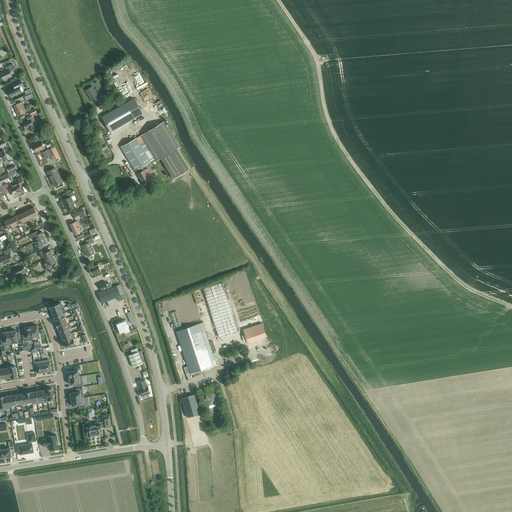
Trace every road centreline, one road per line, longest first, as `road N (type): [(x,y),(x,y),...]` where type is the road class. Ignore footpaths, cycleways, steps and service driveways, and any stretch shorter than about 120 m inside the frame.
road 1 (tertiary): [(167,444),(142,322),(11,4)]
road 2 (track): [(511,307),(454,277),(355,167),(329,122),(315,57),(278,0)]
road 3 (residential): [(142,436),(116,345),(48,187)]
road 4 (track): [(0,479),(130,458),(140,511)]
road 5 (residential): [(33,195),(63,264),(45,278),(6,283)]
